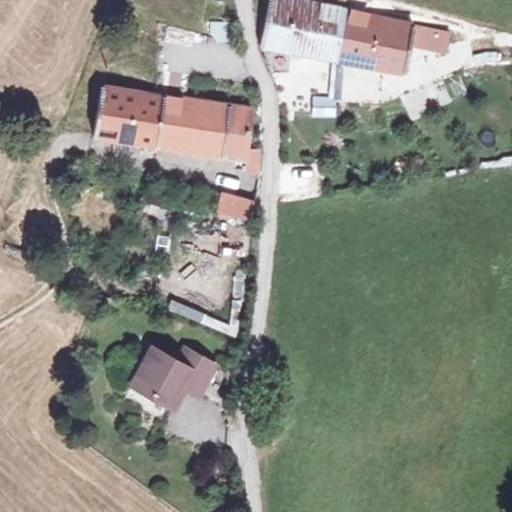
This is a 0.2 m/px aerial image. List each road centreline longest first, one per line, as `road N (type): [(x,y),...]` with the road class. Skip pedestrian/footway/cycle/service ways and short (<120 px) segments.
road 1 (unclassified): [(247,0),(274,127),(246,385),(253,511)]
road 2 (track): [(0,324),(64,274),(67,232),(57,187)]
